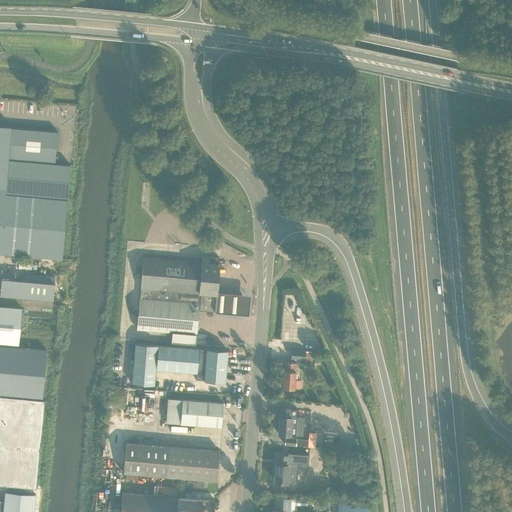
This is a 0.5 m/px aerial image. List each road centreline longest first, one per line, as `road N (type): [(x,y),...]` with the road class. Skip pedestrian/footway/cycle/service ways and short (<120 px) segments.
road 1 (motorway): [(454,511),(409,0)]
road 2 (motorway): [(383,0),(428,511)]
road 3 (motorway): [(511,437),(478,400),(465,363),(432,0)]
road 4 (motorway): [(272,225),(321,230),(346,252),(393,413),(408,511)]
road 5 (primary): [(511,85),(193,25)]
road 6 (primary): [(209,44),(511,95)]
road 7 (primary): [(192,42),(194,120),(245,182),(257,225)]
road 8 (primary): [(272,225),(267,186),(209,113),(209,44)]
road 9 (unclassified): [(262,312),(246,511)]
road 10 (primary): [(193,25),(0,11)]
road 11 (primary): [(0,26),(192,42)]
